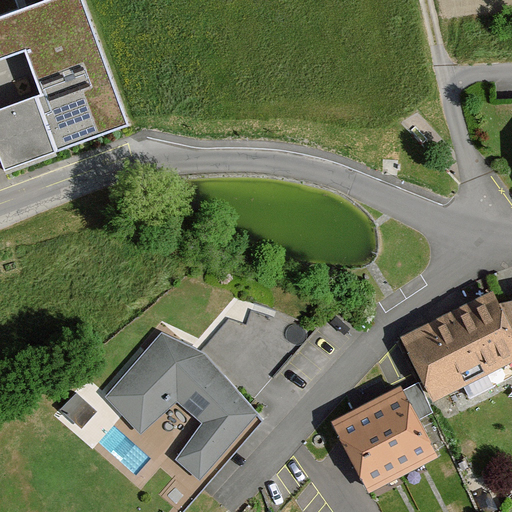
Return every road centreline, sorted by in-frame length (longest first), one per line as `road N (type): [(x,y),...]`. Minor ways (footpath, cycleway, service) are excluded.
road 1 (tertiary): [(511,236),(476,237),(361,183),(249,160),(129,171),(0,217)]
road 2 (track): [(476,237),(473,173),(426,0)]
